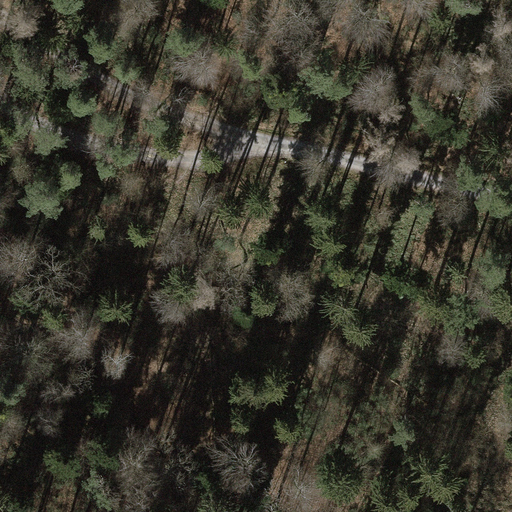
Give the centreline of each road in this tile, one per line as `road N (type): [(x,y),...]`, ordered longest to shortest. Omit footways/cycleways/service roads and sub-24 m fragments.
road 1 (track): [(511,193),(432,187),(262,144),(113,84),(0,19)]
road 2 (track): [(262,144),(208,163),(96,148),(0,108)]
